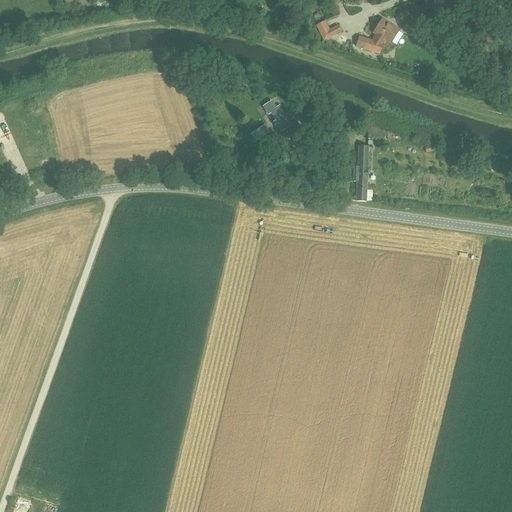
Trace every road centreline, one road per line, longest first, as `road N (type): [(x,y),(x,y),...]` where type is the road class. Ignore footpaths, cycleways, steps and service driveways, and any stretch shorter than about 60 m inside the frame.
road 1 (track): [(511,118),(197,25),(137,22),(0,51)]
road 2 (unclassified): [(511,233),(193,190),(109,189)]
road 3 (unclassified): [(14,453),(109,189)]
